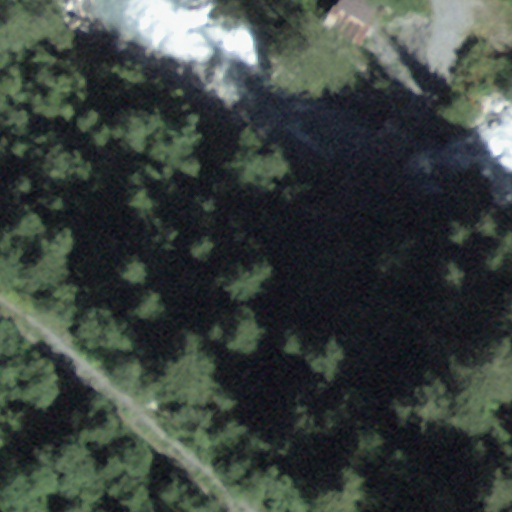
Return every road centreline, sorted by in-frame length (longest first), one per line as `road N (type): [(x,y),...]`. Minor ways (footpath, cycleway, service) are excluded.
road 1 (track): [(469,97),(359,292),(0,100)]
road 2 (track): [(0,312),(218,511)]
